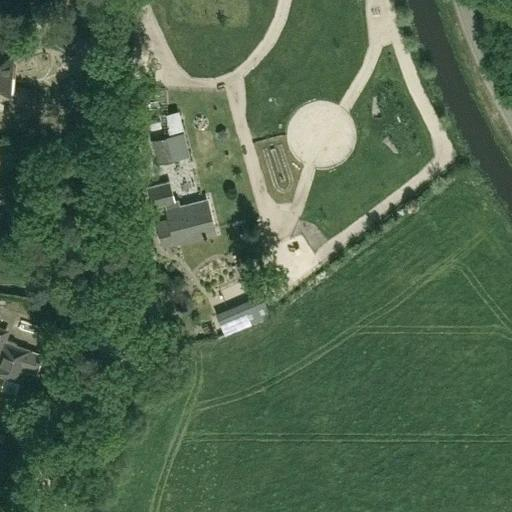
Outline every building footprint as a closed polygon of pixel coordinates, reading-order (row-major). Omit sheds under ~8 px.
[(0,90),(7,90),(9,54),(0,53),(0,90)] [(182,131),(150,139),(157,163),(187,154),(182,131)] [(146,187),(151,207),(164,203),(168,219),(157,222),(159,229),(158,230),(161,245),(214,232),(205,198),(178,205),(177,198),(174,199),(169,181),(146,187)] [(243,263),(250,263),(254,260),(253,254),(250,250),(243,250),(240,254),(240,260),(243,263)] [(180,314),(187,312),(191,306),(189,298),(183,295),(176,296),(172,303),(174,310),(180,314)] [(19,380),(29,349),(14,345),(14,342),(6,339),(9,329),(0,325),(0,375),(8,378),(9,377),(19,380)] [(0,394),(13,393),(11,380),(0,380),(0,394)]
